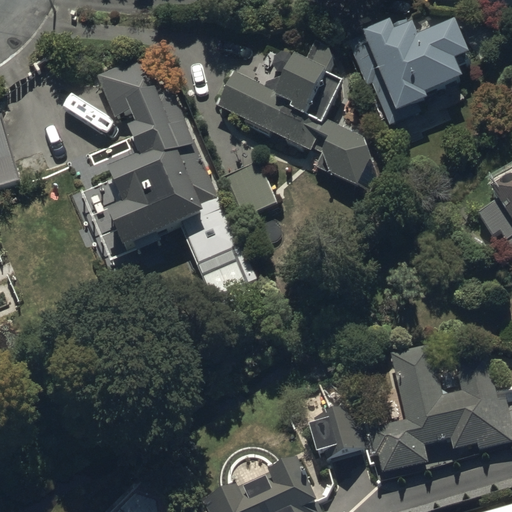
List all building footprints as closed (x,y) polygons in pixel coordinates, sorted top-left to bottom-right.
[(366,37),(350,43),(367,84),(372,82),(391,125),(423,111),(417,98),(462,79),(453,58),(468,51),(453,17),(416,32),(411,20),(393,28),(389,19),(363,30),(366,37)] [(237,80),(219,116),(314,162),(310,170),(374,201),(381,189),(365,151),(330,134),(348,98),(332,90),(345,65),(316,50),(306,70),(270,52),(252,88),(237,80)] [(158,84),(136,71),(99,86),(117,128),(133,121),(139,136),(130,140),(145,175),(113,189),(128,225),(115,230),(130,267),(209,234),(210,238),(230,229),(177,102),(168,106),(158,84)] [(4,127),(0,128),(0,174),(16,171),(4,127)] [(511,168),(490,183),(499,197),(476,212),(493,238),(501,232),(511,249),(511,168)] [(262,171),(225,186),(244,230),(280,215),(262,171)] [(380,455),(383,470),(428,460),(424,442),(450,436),(453,447),(477,441),(478,447),(511,439),(511,418),(506,390),(496,392),(487,353),(458,360),(464,388),(457,390),(453,373),(438,376),(431,342),(385,352),(389,369),(394,368),(406,419),(362,429),(357,405),(320,413),(321,417),(310,419),(316,448),(326,446),(328,457),(369,448),(371,457),(380,455)] [(324,511),(298,454),(271,466),(273,471),(241,486),(239,482),(204,498),(210,511),(324,511)]
